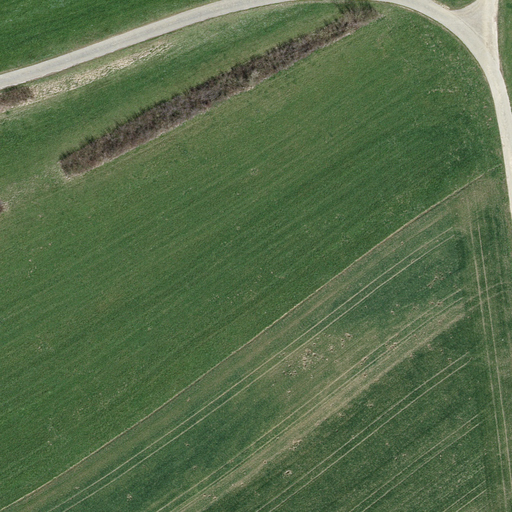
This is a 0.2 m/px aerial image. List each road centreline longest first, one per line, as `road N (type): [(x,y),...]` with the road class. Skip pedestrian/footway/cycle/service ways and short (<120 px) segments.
road 1 (track): [(255,0),(0,82)]
road 2 (track): [(511,170),(497,84),(479,52),(444,16),(402,0)]
